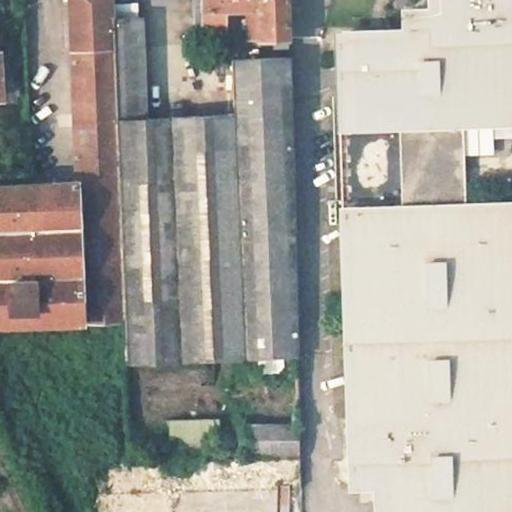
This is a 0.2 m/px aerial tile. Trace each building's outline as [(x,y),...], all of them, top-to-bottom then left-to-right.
[(69,0),(72,48),(73,49),(113,47),(112,18),(111,5),(110,0),(69,0)] [(287,0),(200,0),(201,28),(226,28),(226,10),(246,10),(247,40),(289,39),(287,0)] [(511,511),(511,0),(437,0),(438,34),(340,37),(352,483),(404,484),(404,511),(511,511)] [(137,4),(111,5),(112,18),(137,17),(137,4)] [(137,17),(112,18),(113,47),(116,119),(145,117),(141,17),(137,17)] [(226,28),(201,28),(201,37),(227,37),(226,28)] [(113,47),(73,49),(77,180),(84,323),(125,321),(116,119),(113,47)] [(145,117),(116,119),(125,321),(127,363),(298,354),(289,57),(233,60),(235,113),(145,117)] [(0,183),(0,325),(84,323),(77,180),(27,182),(0,183)] [(219,445),(218,418),(170,419),(171,445),(219,445)] [(299,423),(243,423),(244,460),(298,459),(300,459),(300,458),(299,423)] [(244,460),(216,461),(216,488),(298,486),(298,459),(244,460)] [(216,461),(133,463),(134,490),(216,488),(216,461)] [(130,463),(105,464),(105,466),(106,491),(134,490),(133,463),(130,463)]
